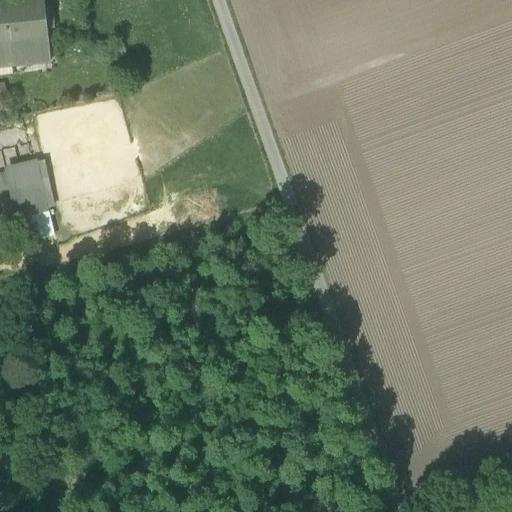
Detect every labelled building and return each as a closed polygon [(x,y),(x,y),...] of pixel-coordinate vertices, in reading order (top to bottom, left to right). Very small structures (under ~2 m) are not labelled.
[(6,11),(41,7),(40,0),(0,4),(0,30),(8,30),(6,11)] [(0,60),(10,60),(11,65),(46,61),(43,31),(50,30),(49,13),(41,14),(41,7),(6,11),(8,30),(0,30),(0,60)] [(4,168),(6,173),(33,167),(41,200),(13,206),(14,211),(47,203),(37,161),(4,168)] [(6,173),(6,175),(9,186),(13,206),(41,200),(33,167),(6,173)] [(0,188),(9,186),(6,175),(0,175),(0,188)] [(53,229),(47,203),(18,210),(24,236),(53,229)]
